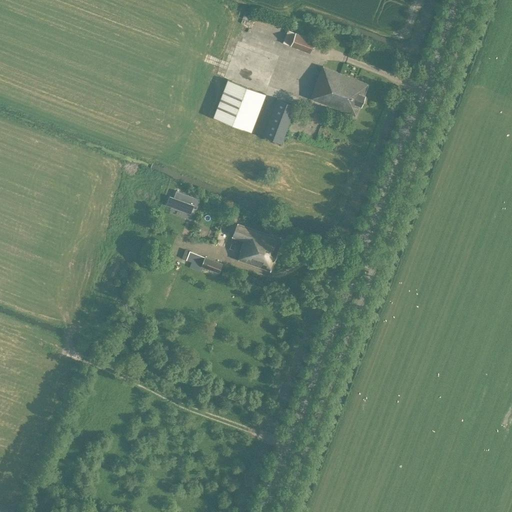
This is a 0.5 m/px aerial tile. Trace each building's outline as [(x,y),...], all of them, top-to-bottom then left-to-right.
[(291,45),(296,33),(288,30),(283,42),(291,45)] [(315,40),(296,33),(291,45),(310,53),(315,40)] [(356,115),(368,83),(323,66),(311,98),(344,110),(342,115),(351,118),(353,114),(356,115)] [(251,131),(266,94),(227,79),(213,116),(251,131)] [(296,106),(277,98),(262,135),(282,143),(296,106)] [(324,115),(318,113),(315,122),(320,124),(324,115)] [(169,196),(166,205),(190,214),(193,208),(196,209),(200,199),(176,190),(174,197),(169,196)] [(270,270),(281,239),(238,223),(233,237),(244,241),(240,251),(242,251),(239,259),(270,270)] [(219,272),(223,264),(206,257),(202,266),(219,272)] [(117,287),(124,268),(125,265),(112,260),(102,281),(117,287)] [(192,261),(190,267),(200,271),(202,266),(192,261)]
